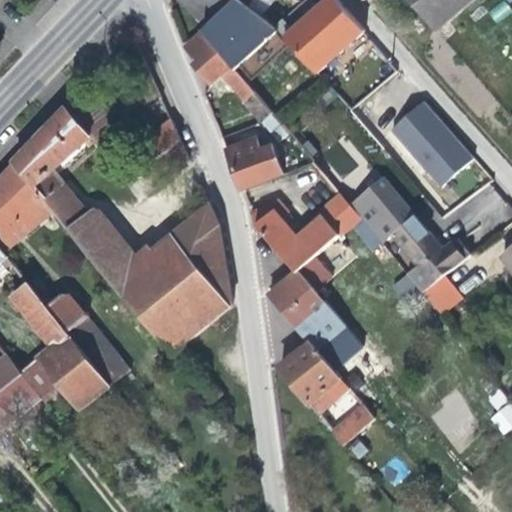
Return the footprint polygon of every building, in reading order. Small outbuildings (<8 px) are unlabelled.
[(268,22),(253,12),(246,8),(237,0),(222,14),(203,32),(237,70),(279,29),(268,22)] [(237,0),(246,8),(253,12),(265,0),(237,0)] [(297,26),(287,34),(293,40),(317,69),(365,29),(340,0),(326,0),(319,6),(315,10),(297,26)] [(410,0),(436,30),(472,0),(410,0)] [(279,29),(287,34),(297,26),(283,9),(268,22),(279,29)] [(287,34),(279,29),(237,70),(247,82),(248,84),(293,40),(287,34)] [(237,70),(203,32),(188,45),(200,58),(196,61),(205,71),(214,82),(223,74),(233,86),(236,83),(240,88),(247,82),(237,70)] [(239,96),(265,125),(276,116),(248,84),(247,82),(240,88),(239,96)] [(70,107),(94,136),(112,118),(88,89),(70,107)] [(443,186),(475,158),(448,129),(424,102),(392,130),(443,186)] [(19,161),(43,191),(56,178),(88,144),(92,148),(99,141),(94,136),(70,107),(44,134),(19,161)] [(280,120),(276,116),(265,125),(280,144),(292,135),(280,120)] [(183,141),(172,120),(144,144),(158,161),(183,141)] [(241,188),(275,177),(267,154),(262,156),(261,160),(259,160),(257,154),(252,156),(247,142),(227,148),(235,172),(241,188)] [(303,147),(315,163),(321,158),(309,143),(303,147)] [(0,180),(0,244),(2,248),(16,236),(18,238),(32,226),(30,224),(54,204),(43,191),(19,161),(0,180)] [(87,216),(56,178),(43,191),(54,204),(73,227),(87,216)] [(382,244),(393,235),(416,217),(386,181),(353,208),(361,219),(382,244)] [(277,247),(297,271),(299,269),(361,219),(353,208),(339,192),(316,211),(320,216),(296,236),(281,218),(274,209),(257,223),(277,247)] [(257,223),(274,209),(281,218),(288,212),(276,199),(251,212),(255,221),(257,223)] [(87,216),(73,227),(166,342),(174,352),(233,305),(228,269),(222,226),(212,204),(140,264),(96,208),(87,216)] [(430,235),(416,217),(393,235),(420,268),(442,250),(430,235)] [(457,238),(452,242),(465,258),(470,254),(457,238)] [(452,242),(442,250),(420,268),(409,277),(422,293),(445,274),(465,258),(452,242)] [(0,268),(4,265),(10,273),(18,267),(2,248),(0,244),(0,268)] [(511,248),(501,257),(511,271),(511,248)] [(299,269),(297,271),(284,281),(271,293),(311,342),(316,348),(345,325),(299,269)] [(445,274),(422,293),(440,314),(463,295),(445,274)] [(42,278),(33,286),(68,331),(87,316),(73,299),(65,297),(60,301),(42,278)] [(33,286),(32,285),(14,299),(54,350),(21,376),(41,400),(59,386),(80,413),(113,387),(68,331),(33,286)] [(87,316),(68,331),(113,387),(133,371),(88,315),(87,316)] [(382,368),(354,334),(339,346),(367,380),(382,368)] [(316,348),(311,342),(296,354),(280,368),(344,445),(376,419),(364,404),(349,416),(327,390),(334,384),(337,388),(345,383),(316,348)] [(6,356),(0,361),(0,392),(21,376),(6,356)] [(511,405),(509,401),(489,418),(503,435),(511,427),(511,405)] [(395,486),(410,472),(395,456),(379,471),(395,486)]
